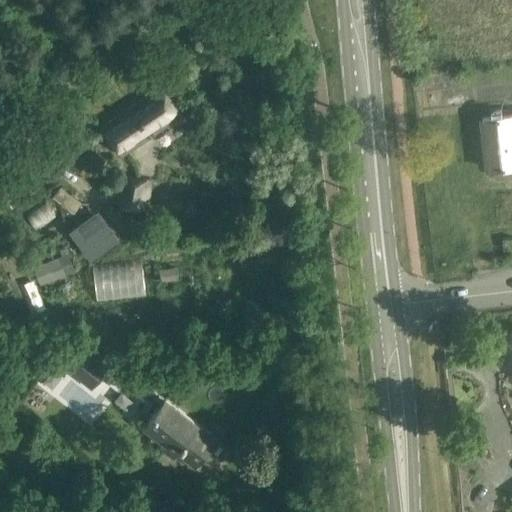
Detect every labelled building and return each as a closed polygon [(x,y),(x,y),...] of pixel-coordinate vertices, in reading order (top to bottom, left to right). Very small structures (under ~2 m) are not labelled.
[(181,115),(161,85),(101,126),(121,156),(181,115)] [(511,113),(482,117),(488,169),(511,166),(511,113)] [(149,177),(124,175),(119,208),(121,208),(120,212),(149,215),(152,179),(148,179),(149,177)] [(56,217),(44,200),(26,212),(37,230),(56,217)] [(511,237),(503,239),(504,250),(511,248),(511,237)] [(68,254),(35,267),(42,284),(75,271),(68,254)] [(143,259),(93,261),(95,299),(145,297),(143,259)] [(177,268),(160,270),(161,281),(178,279),(177,268)] [(103,368),(77,347),(63,365),(90,385),(103,368)] [(218,440),(165,398),(143,427),(196,468),(218,440)]
